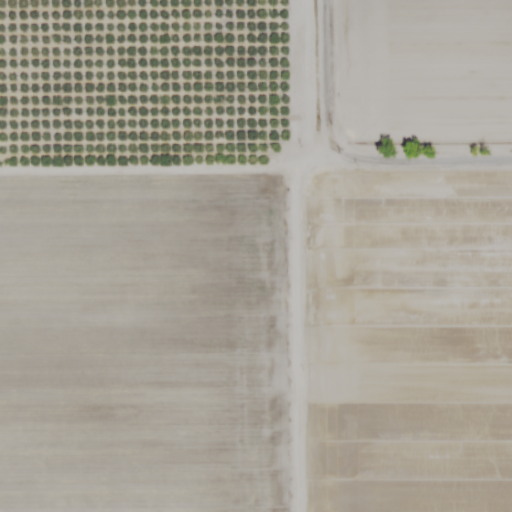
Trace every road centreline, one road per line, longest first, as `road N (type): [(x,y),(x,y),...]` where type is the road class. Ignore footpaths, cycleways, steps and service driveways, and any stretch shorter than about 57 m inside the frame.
road 1 (tertiary): [(511,165),(0,169)]
road 2 (residential): [(316,511),(307,168)]
road 3 (residential): [(307,168),(304,0)]
